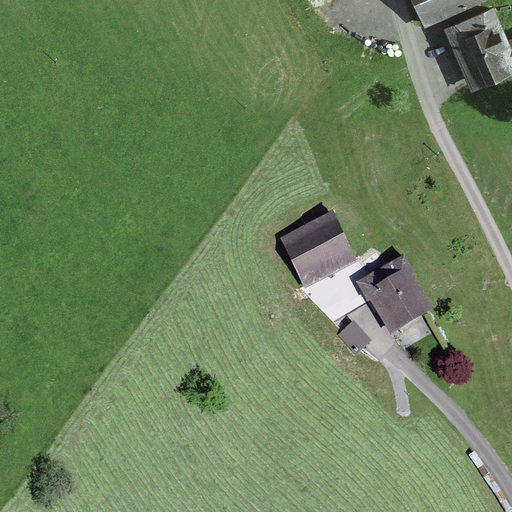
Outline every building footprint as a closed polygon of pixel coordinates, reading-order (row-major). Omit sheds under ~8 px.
[(494,0),(418,0),(429,27),(495,0),(494,0)] [(499,9),(445,29),(470,96),(511,79),(511,42),(499,9)] [(342,221),(284,240),(302,293),(360,273),(342,221)] [(408,262),(362,286),(389,338),(435,315),(408,262)] [(359,347),(373,340),(362,318),(348,325),(359,347)]
